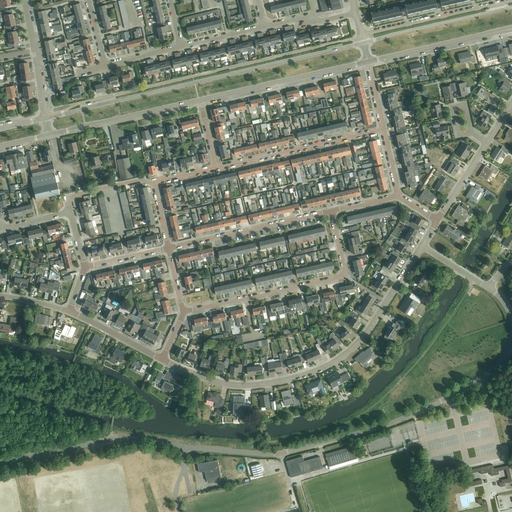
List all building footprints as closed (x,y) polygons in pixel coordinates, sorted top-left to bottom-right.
[(10,0),(5,0),(0,1),(0,6),(0,7),(0,10),(5,10),(4,7),(10,6),(10,3),(10,2),(10,0)] [(342,8),(340,2),(330,4),(332,10),(342,8)] [(322,12),(332,10),(330,4),(321,6),(322,12)] [(38,12),(39,19),(47,17),(46,10),(38,12)] [(68,17),(68,19),(72,18),(75,17),(82,15),(81,10),(73,12),(74,15),(71,16),(72,16),(68,17)] [(7,11),(0,11),(0,18),(0,19),(1,22),(5,21),(14,19),(13,16),(12,14),(8,15),(7,11)] [(242,21),(245,20),(246,20),(246,23),(251,21),(250,18),(252,18),(251,12),(244,14),(238,15),(238,18),(241,18),(242,21)] [(39,19),(41,25),(49,23),(47,17),(39,19)] [(3,25),(4,30),(11,29),(10,26),(15,25),(14,23),(15,23),(14,19),(5,21),(6,24),(3,25)] [(70,28),(65,29),(66,33),(86,28),(85,24),(84,22),(78,23),(77,24),(77,27),(75,28),(71,29),(70,28)] [(44,24),(41,25),(42,31),(50,30),(53,29),(56,28),(56,26),(53,26),(52,26),(51,23),(49,23),(44,24)] [(157,28),(158,34),(167,32),(166,26),(164,26),(164,23),(154,25),(155,29),(157,28)] [(336,28),(336,27),(332,28),(331,24),(329,25),(332,36),(338,35),(341,34),(340,27),(336,28)] [(57,32),(60,32),(59,28),(58,25),(56,26),(56,28),(42,31),(43,38),(51,36),(50,32),(57,31),(57,32)] [(327,29),(324,30),(326,38),(332,36),(329,25),(326,25),(327,29)] [(291,41),(297,39),(296,37),(295,31),(291,32),(291,31),(290,26),(287,27),(291,41)] [(284,42),(291,41),(287,27),(285,27),(286,32),(287,33),(281,35),(283,42),(284,42)] [(319,27),(317,28),(320,39),(326,38),(324,30),(320,31),(319,27)] [(79,32),(80,31),(81,35),(87,34),(86,28),(66,33),(67,36),(68,40),(72,39),(71,35),(79,33),(79,32)] [(140,28),(136,29),(136,31),(136,32),(140,45),(146,44),(144,38),(140,39),(140,36),(141,36),(140,28)] [(315,32),(309,34),(310,39),(313,38),(313,41),(320,39),(317,28),(314,28),(315,32)] [(8,35),(8,38),(17,37),(17,33),(16,33),(16,31),(11,32),(11,29),(4,30),(6,36),(8,35)] [(282,43),(283,42),(281,35),(276,36),(276,35),(275,30),(272,30),(275,44),(282,43)] [(297,39),(298,45),(304,43),(301,31),(299,32),(300,36),(296,37),(297,39)] [(304,31),(301,31),(304,43),(310,42),(310,39),(309,34),(305,34),(304,31)] [(124,33),(128,48),(134,47),(132,41),(129,42),(128,38),(129,37),(128,32),(125,32),(125,33),(124,33)] [(167,32),(158,34),(160,41),(169,38),(167,32)] [(255,41),(252,42),(254,49),(257,49),(260,48),(263,47),(260,33),(257,34),(258,39),(259,39),(259,40),(255,41)] [(263,33),(260,33),(263,47),(269,46),(267,38),(264,39),(263,38),(264,37),(263,33)] [(107,40),(111,39),(112,44),(108,44),(109,46),(110,52),(116,51),(112,35),(107,36),(107,40)] [(121,44),(120,42),(117,43),(117,41),(119,40),(117,35),(113,36),(113,35),(112,35),(116,51),(122,50),(121,44)] [(247,36),(245,37),(248,51),(254,50),(254,49),(252,42),(248,43),(248,41),(247,36)] [(17,37),(8,38),(9,42),(7,42),(8,48),(14,46),(13,43),(18,42),(18,40),(17,37)] [(244,44),(240,45),(242,53),(248,51),(245,37),(242,38),(243,42),(244,44)] [(82,47),(83,46),(90,45),(89,38),(83,40),(84,44),(81,44),(82,47)] [(46,48),(53,46),(57,46),(65,44),(65,41),(59,42),(56,43),(55,39),(45,41),(46,48)] [(235,39),(232,40),(236,54),(242,53),(240,45),(236,46),(236,44),(235,39)] [(236,54),(232,40),(230,41),(231,45),(232,47),(227,48),(229,56),(236,54)] [(220,43),(217,44),(220,58),(226,56),(225,48),(221,49),(221,48),(220,43)] [(216,50),(212,51),(214,59),(220,58),(217,44),(214,44),(215,49),(216,49),(216,50)] [(511,44),(509,45),(510,48),(507,48),(503,49),(505,57),(507,57),(507,55),(511,54),(511,56),(511,55),(511,44)] [(207,46),(205,47),(208,61),(214,59),(212,51),(209,52),(208,51),(209,51),(207,46)] [(491,48),(484,50),(486,58),(499,55),(500,57),(503,56),(501,49),(498,50),(497,46),(494,47),(491,48)] [(200,54),(197,55),(199,63),(202,62),(208,61),(205,47),(202,47),(203,49),(203,52),(204,52),(204,53),(200,54)] [(188,57),(185,58),(187,66),(193,64),(190,50),(187,51),(188,56),(188,57)] [(192,50),(190,50),(193,64),(199,63),(197,55),(193,56),(193,54),(192,50)] [(472,63),(475,62),(474,56),(471,57),(470,52),(458,54),(460,64),(472,62),(472,63)] [(55,53),(47,54),(48,61),(63,58),(62,55),(56,56),(55,53)] [(180,67),(177,53),(174,54),(175,59),(176,59),(176,60),(172,61),(174,68),(174,69),(180,67)] [(180,53),(177,53),(180,67),(187,66),(185,58),(181,59),(181,57),(180,53)] [(164,56),(162,57),(165,71),(172,70),(171,69),(170,62),(166,62),(165,61),(166,61),(164,56)] [(161,64),(157,65),(159,73),(165,71),(162,57),(159,58),(160,62),(161,64)] [(439,67),(446,65),(444,58),(437,59),(439,64),(433,65),(435,72),(440,70),(439,67)] [(152,59),(149,60),(153,74),(159,73),(157,65),(153,65),(153,64),(152,59)] [(19,66),(20,69),(29,68),(28,64),(27,62),(23,63),(22,60),(16,61),(17,67),(19,66)] [(153,74),(149,60),(147,61),(148,65),(148,67),(142,68),(144,76),(147,75),(147,76),(153,74)] [(420,63),(410,65),(412,76),(420,74),(419,72),(422,71),(423,74),(426,74),(424,65),(421,66),(420,63)] [(131,80),(134,79),(132,71),(129,72),(129,74),(122,76),(124,82),(131,81),(131,80)] [(389,80),(389,81),(397,79),(396,72),(393,72),(392,71),(390,72),(390,73),(384,74),(385,80),(389,80)] [(30,74),(29,74),(21,75),(21,78),(19,79),(20,84),(26,83),(25,80),(30,80),(30,78),(30,74)] [(113,85),(119,84),(117,76),(110,78),(110,80),(107,81),(108,89),(114,87),(113,85)] [(355,84),(362,82),(361,76),(353,78),(353,80),(350,80),(351,84),(355,83),(355,84)] [(499,90),(505,95),(511,86),(509,85),(511,82),(502,76),(498,82),(503,84),(499,90)] [(104,89),(107,88),(105,81),(102,81),(102,84),(95,86),(97,93),(105,91),(104,89)] [(336,81),(329,82),(331,90),(337,89),(336,81)] [(331,90),(329,82),(323,84),(325,92),(331,90)] [(357,89),(364,88),(362,82),(355,84),(356,87),(345,89),(346,92),(357,89)] [(23,90),(23,93),(32,91),(32,88),(31,88),(31,86),(26,86),(26,83),(20,84),(20,90),(23,90)] [(455,91),(453,83),(449,84),(450,86),(442,88),(445,100),(453,98),(451,92),(455,91)] [(456,83),(453,83),(455,91),(458,90),(459,97),(467,95),(465,83),(457,85),(456,83)] [(6,87),(8,97),(10,97),(11,102),(6,103),(7,110),(16,108),(14,98),(16,97),(14,85),(6,87)] [(75,88),(76,90),(72,91),(74,99),(81,97),(80,94),(83,93),(82,86),(75,88)] [(317,86),(311,88),(313,93),(316,93),(316,95),(319,94),(317,86)] [(493,105),(492,106),(491,105),(487,111),(493,115),(496,110),(495,109),(501,100),(481,87),(476,94),(483,99),(484,99),(487,101),(486,101),(493,105)] [(313,93),(311,88),(305,89),(307,97),(313,95),(313,93)] [(299,89),(292,91),(294,97),(297,96),(298,98),(301,97),(299,89)] [(387,98),(385,99),(387,105),(398,102),(396,96),(394,89),(390,90),(387,91),(388,95),(391,94),(391,97),(387,98)] [(32,91),(23,93),(24,96),(21,96),(22,102),(29,101),(29,98),(33,97),(32,95),(33,95),(32,91)] [(287,95),(284,96),(285,102),(285,103),(291,101),(291,100),(294,99),(294,97),(292,91),(286,92),(287,95)] [(281,94),(274,95),(277,109),(280,108),(278,101),(282,100),(282,102),(285,102),(284,96),(281,96),(281,94)] [(269,99),(266,100),(268,111),(269,111),(272,110),(271,106),(270,106),(269,103),(273,102),(275,109),(277,109),(274,95),(268,96),(269,99)] [(263,98),(256,99),(259,113),(263,112),(262,109),(265,108),(266,111),(267,115),(269,114),(268,111),(266,100),(263,100),(263,98)] [(251,104),(248,104),(250,112),(257,111),(257,113),(259,113),(256,99),(250,101),(251,104)] [(429,109),(432,108),(434,118),(442,116),(440,108),(439,104),(435,105),(434,101),(428,100),(427,107),(428,107),(429,109)] [(245,102),(237,103),(239,110),(241,109),(242,110),(246,109),(247,113),(250,112),(248,104),(245,105),(245,102)] [(396,109),(397,112),(402,111),(401,108),(399,108),(398,102),(387,105),(388,111),(396,109)] [(239,110),(237,103),(229,105),(230,107),(231,113),(236,111),(237,118),(240,117),(239,110)] [(351,116),(369,112),(368,106),(361,107),(362,111),(351,113),(351,116)] [(212,116),(219,114),(218,111),(223,110),(222,107),(211,110),(212,116)] [(392,117),(393,123),(404,120),(403,114),(402,114),(402,111),(397,112),(398,115),(392,117)] [(482,118),(478,123),(482,126),(482,127),(483,128),(484,127),(485,127),(490,119),(492,116),(483,111),(482,113),(481,113),(480,116),(482,118)] [(219,114),(212,116),(213,122),(219,120),(220,123),(226,122),(225,119),(224,116),(220,117),(219,114)] [(370,118),(364,119),(364,122),(357,123),(358,127),(372,124),(370,118)] [(189,121),(191,127),(195,126),(196,130),(199,129),(197,119),(189,121)] [(401,127),(401,131),(406,130),(410,129),(409,126),(405,127),(405,126),(406,126),(404,120),(393,123),(394,129),(401,127)] [(182,129),(191,127),(189,121),(181,123),(182,129)] [(218,127),(215,127),(215,130),(216,134),(227,131),(226,129),(223,129),(222,126),(227,125),(226,122),(220,123),(217,124),(218,127)] [(447,134),(448,133),(447,126),(440,128),(438,122),(432,124),(433,127),(435,127),(436,128),(435,129),(437,136),(438,136),(440,140),(448,138),(447,134)] [(167,126),(169,137),(178,134),(177,128),(174,129),(173,125),(170,125),(167,126),(168,126),(167,126)] [(151,131),(151,132),(153,139),(156,139),(155,135),(162,133),(161,127),(154,129),(154,130),(151,131)] [(288,129),(286,129),(289,143),(295,142),(293,134),(290,135),(288,129)] [(143,134),(140,135),(142,146),(146,145),(145,144),(153,142),(153,140),(153,139),(151,132),(148,133),(148,130),(142,131),(143,134)] [(276,130),(274,130),(277,146),(283,144),(282,138),(279,139),(276,130)] [(402,134),(394,136),(395,142),(406,139),(409,138),(408,133),(407,133),(406,130),(401,131),(402,134)] [(227,131),(216,134),(216,138),(217,137),(218,140),(225,138),(224,135),(228,134),(229,134),(228,131),(227,131)] [(135,148),(134,147),(139,146),(137,133),(130,135),(130,136),(127,136),(128,138),(122,139),(123,144),(119,145),(120,151),(135,148)] [(265,134),(263,135),(266,148),(272,147),(270,141),(267,142),(266,138),(265,134)] [(250,142),(252,151),(258,150),(256,144),(254,145),(252,137),(249,138),(250,142)] [(406,139),(395,142),(397,148),(400,147),(405,146),(406,149),(410,148),(409,145),(408,145),(406,139)] [(241,154),(239,145),(238,142),(237,142),(236,140),(235,141),(236,145),(233,146),(232,140),(229,141),(231,149),(234,148),(235,155),(241,154)] [(68,144),(70,153),(78,151),(76,142),(68,144)] [(352,145),(353,152),(356,151),(356,147),(365,146),(365,145),(368,144),(368,142),(352,145)] [(228,153),(230,152),(230,150),(227,150),(225,144),(219,146),(220,149),(221,149),(221,152),(220,152),(222,158),(229,157),(228,153)] [(456,154),(465,159),(472,148),(466,144),(464,147),(462,145),(456,154)] [(346,158),(346,162),(347,166),(351,166),(349,158),(352,157),(349,146),(343,148),(345,155),(346,158)] [(491,157),(500,163),(501,163),(502,160),(499,158),(503,152),(507,154),(509,151),(502,146),(500,149),(497,147),(491,157)] [(401,154),(400,154),(402,160),(413,157),(411,152),(415,151),(414,147),(410,148),(406,149),(407,152),(401,154)] [(46,149),(45,150),(44,150),(45,152),(39,153),(41,162),(52,160),(50,149),(49,149),(48,148),(46,149)] [(199,154),(196,155),(197,159),(198,164),(207,162),(205,154),(204,154),(204,152),(205,152),(204,149),(199,151),(199,154)] [(158,168),(158,167),(154,150),(151,151),(153,159),(152,159),(153,164),(148,165),(150,175),(156,173),(155,169),(158,168)] [(329,162),(334,160),(332,150),(326,152),(328,162),(329,162)] [(328,162),(326,152),(320,153),(322,161),(324,160),(325,163),(327,167),(330,166),(329,162),(328,162)] [(22,153),(16,154),(19,168),(28,166),(26,157),(23,158),(22,153)] [(16,154),(11,155),(13,162),(15,162),(17,169),(20,169),(19,168),(16,154)] [(13,162),(11,155),(5,156),(6,163),(9,163),(11,171),(14,170),(13,162)] [(100,167),(101,166),(100,164),(102,163),(102,162),(103,162),(104,163),(109,162),(108,156),(102,157),(103,160),(102,160),(101,159),(100,160),(99,156),(90,158),(91,162),(90,162),(91,166),(92,166),(93,168),(94,168),(100,167)] [(182,156),(176,157),(178,167),(181,167),(182,168),(188,166),(186,158),(183,159),(182,156)] [(195,156),(186,158),(188,166),(194,165),(194,164),(197,163),(195,156)] [(309,156),(303,157),(304,165),(308,164),(308,167),(309,167),(310,174),(313,174),(309,156)] [(117,159),(121,179),(133,177),(129,157),(117,159)] [(174,161),(168,162),(170,170),(176,169),(176,168),(178,167),(176,157),(173,158),(174,161)] [(303,157),(297,158),(302,182),(303,182),(302,180),(306,179),(305,175),(304,175),(302,168),(303,168),(302,165),(304,165),(303,157)] [(409,165),(410,168),(418,166),(417,163),(414,164),(414,163),(413,157),(402,160),(403,166),(409,165)] [(302,182),(297,158),(291,160),(293,167),(296,167),(296,169),(297,169),(297,173),(295,173),(298,183),(302,182)] [(447,171),(454,176),(459,167),(457,165),(459,162),(452,158),(450,161),(452,163),(447,171)] [(289,160),(283,162),(284,168),(285,168),(286,171),(289,170),(290,175),(289,175),(290,179),(293,179),(291,170),(289,160)] [(59,178),(55,178),(54,172),(55,172),(53,165),(38,168),(37,162),(30,163),(30,162),(29,162),(32,177),(30,177),(35,199),(59,194),(56,182),(60,181),(59,178)] [(170,170),(168,162),(159,165),(160,172),(163,171),(163,172),(170,170)] [(277,163),(272,164),(273,170),(277,169),(279,180),(281,180),(277,163)] [(266,165),(260,167),(262,173),(265,172),(266,175),(267,175),(267,179),(269,178),(266,165)] [(485,165),(478,176),(486,181),(492,171),(496,174),(499,169),(492,165),(490,168),(485,165)] [(402,173),(404,179),(415,176),(413,171),(415,170),(415,169),(418,168),(418,166),(410,168),(411,171),(402,173)] [(434,168),(432,167),(422,183),(424,185),(434,168)] [(249,169),(251,179),(255,178),(256,181),(255,181),(257,186),(259,186),(255,168),(249,169)] [(448,185),(451,182),(441,175),(443,173),(437,170),(434,175),(440,179),(434,188),(441,192),(446,184),(448,185)] [(245,184),(247,183),(244,171),(238,172),(239,178),(243,177),(245,184)] [(234,191),(232,183),(230,174),(225,175),(226,181),(229,180),(230,184),(231,183),(231,186),(230,186),(231,192),(234,191)] [(219,176),(213,178),(215,184),(218,183),(220,191),(222,191),(219,176)] [(415,176),(404,179),(405,185),(411,184),(412,187),(418,185),(417,181),(416,182),(415,176)] [(208,179),(202,180),(204,186),(207,185),(208,189),(209,192),(211,192),(208,179)] [(198,195),(200,194),(197,181),(191,183),(192,189),(196,188),(198,195)] [(352,185),(355,197),(360,196),(359,188),(356,188),(355,181),(351,182),(352,185)] [(339,183),(341,192),(343,200),(349,198),(347,191),(344,191),(342,182),(339,183)] [(386,183),(379,185),(379,187),(376,188),(376,187),(371,188),(372,193),(388,189),(386,183)] [(302,190),(303,197),(306,197),(305,196),(304,188),(303,184),(300,185),(297,187),(298,191),(302,190)] [(185,190),(183,185),(181,185),(181,187),(176,188),(177,189),(174,189),(173,186),(170,187),(163,189),(165,194),(177,192),(182,191),(182,190),(184,190),(185,190)] [(477,199),(481,192),(481,193),(483,190),(476,185),(474,188),(472,187),(466,197),(473,201),(475,198),(477,199)] [(433,199),(435,197),(424,190),(419,197),(423,200),(423,198),(431,203),(433,204),(434,204),(436,201),(435,200),(433,199)] [(177,192),(165,194),(166,200),(173,198),(172,195),(178,194),(177,192)] [(288,194),(285,194),(289,212),(294,211),(293,205),(291,205),(290,202),(289,202),(288,198),(289,198),(288,194)] [(275,201),(274,201),(278,215),(283,213),(281,204),(278,204),(277,196),(274,197),(275,201)] [(306,198),(306,200),(308,208),(314,206),(312,199),(310,199),(309,197),(306,198)] [(264,198),(262,199),(266,217),(272,216),(271,210),(267,211),(264,198)] [(31,205),(25,206),(27,213),(33,212),(31,207),(34,206),(33,200),(30,200),(31,205)] [(81,209),(89,207),(91,206),(90,200),(87,201),(79,203),(81,209)] [(180,203),(167,206),(168,211),(171,211),(172,213),(177,212),(176,209),(175,210),(175,206),(185,204),(185,202),(184,202),(180,203)] [(253,210),(255,220),(261,218),(259,213),(257,213),(255,204),(252,204),(253,210)] [(469,208),(463,205),(461,207),(459,206),(452,216),(459,220),(457,223),(462,227),(465,223),(463,222),(468,215),(465,214),(469,208)] [(85,214),(86,218),(92,217),(91,213),(90,213),(89,210),(92,209),(91,206),(89,207),(81,209),(83,215),(85,214)] [(390,207),(383,209),(385,216),(391,215),(390,207)] [(239,210),(241,223),(247,221),(246,216),(242,216),(241,210),(239,210)] [(227,212),(230,225),(236,224),(235,218),(231,219),(229,211),(227,212)] [(172,216),(170,216),(171,222),(187,219),(186,216),(177,218),(177,215),(178,215),(177,212),(172,213),(172,216)] [(202,232),(201,226),(198,226),(197,222),(196,218),(197,218),(196,213),(192,214),(195,224),(197,233),(202,232)] [(216,213),(216,214),(219,228),(225,227),(223,221),(221,221),(220,219),(221,218),(220,213),(216,213)] [(207,214),(204,215),(208,230),(213,229),(212,223),(209,224),(208,221),(209,220),(207,214)] [(416,215),(411,223),(419,229),(421,227),(425,221),(416,215)] [(84,223),(86,229),(93,227),(92,221),(93,221),(92,217),(86,218),(87,222),(84,223)] [(187,219),(171,222),(172,228),(179,226),(178,223),(184,222),(185,223),(190,221),(190,223),(192,223),(192,220),(190,220),(189,218),(187,219)] [(61,223),(53,225),(55,232),(61,230),(61,228),(62,227),(61,223)] [(410,230),(408,233),(414,237),(418,231),(419,229),(411,223),(407,228),(410,230)] [(47,230),(45,230),(47,237),(49,236),(49,233),(55,232),(53,225),(47,227),(47,230)] [(93,227),(86,229),(88,235),(90,234),(91,238),(97,237),(96,233),(95,233),(94,230),(97,230),(96,226),(93,227)] [(468,234),(464,231),(458,228),(457,230),(455,229),(454,230),(447,226),(443,232),(455,240),(460,233),(466,236),(468,234)] [(41,228),(34,230),(36,237),(43,236),(45,243),(48,242),(47,237),(45,230),(42,231),(41,228)] [(175,239),(182,238),(184,237),(183,234),(190,232),(191,234),(194,234),(193,229),(173,233),(175,239)] [(28,235),(24,236),(26,244),(27,244),(28,246),(31,246),(30,244),(32,243),(31,239),(36,237),(34,230),(27,232),(28,235)] [(503,245),(511,250),(511,251),(511,232),(503,245)] [(21,233),(13,235),(15,243),(22,241),(23,245),(26,244),(24,236),(21,236),(21,233)] [(144,235),(141,236),(143,243),(146,242),(147,245),(153,244),(150,233),(147,233),(148,237),(145,237),(144,235)] [(151,233),(150,233),(153,244),(159,242),(157,235),(151,236),(151,233)] [(361,243),(358,233),(350,235),(350,238),(348,239),(349,246),(357,244),(361,243)] [(400,240),(409,245),(414,237),(408,233),(406,236),(404,235),(400,240)] [(7,240),(4,241),(6,248),(7,251),(8,252),(10,251),(9,244),(15,243),(13,235),(7,237),(7,240)] [(139,239),(133,240),(135,248),(141,246),(141,243),(143,243),(141,236),(139,236),(139,239)] [(135,248),(133,240),(127,241),(129,249),(135,248)] [(398,250),(404,254),(409,245),(400,240),(399,241),(396,240),(394,243),(397,245),(394,249),(397,251),(398,250)] [(58,248),(55,249),(56,251),(59,251),(62,250),(68,248),(66,242),(63,243),(63,241),(58,242),(58,244),(60,244),(61,247),(58,248)] [(115,242),(115,244),(117,252),(123,250),(122,243),(118,243),(118,241),(115,242)] [(109,243),(106,244),(108,251),(110,250),(111,253),(117,252),(115,244),(109,245),(109,243)] [(104,247),(98,248),(99,256),(106,254),(105,251),(108,251),(106,244),(103,245),(104,247)] [(357,244),(349,246),(351,253),(354,252),(355,255),(363,253),(362,250),(359,251),(357,244)] [(99,256),(98,248),(92,250),(91,247),(87,248),(89,255),(93,255),(93,257),(99,256)] [(206,249),(201,250),(202,257),(205,257),(207,262),(209,262),(206,249)] [(386,254),(385,257),(390,260),(390,261),(397,265),(400,259),(397,257),(399,254),(393,251),(392,253),(391,252),(388,256),(386,254)] [(190,253),(191,260),(194,259),(197,269),(199,269),(196,252),(190,253)] [(185,267),(187,267),(184,254),(179,256),(180,262),(183,262),(185,267)] [(62,263),(65,262),(71,261),(69,255),(63,256),(60,257),(61,260),(58,260),(58,261),(55,261),(56,264),(59,264),(62,263)] [(158,275),(162,274),(161,274),(165,273),(164,270),(161,270),(160,266),(163,266),(161,259),(155,261),(158,275)] [(149,262),(150,269),(154,268),(157,278),(162,277),(162,274),(158,275),(155,261),(149,262)] [(332,261),(326,263),(328,270),(334,269),(332,261)] [(397,265),(390,261),(389,263),(386,267),(384,265),(382,268),(391,273),(393,271),(397,265)] [(143,264),(143,267),(138,268),(138,265),(131,266),(133,273),(139,271),(142,282),(144,281),(144,278),(146,278),(145,270),(150,269),(149,262),(143,264)] [(361,266),(354,267),(356,274),(358,273),(359,276),(365,275),(364,272),(362,272),(361,266)] [(124,275),(127,285),(129,285),(125,268),(119,269),(120,272),(117,273),(119,279),(122,278),(121,276),(124,275)] [(415,282),(421,286),(429,274),(421,269),(418,273),(420,274),(415,282)] [(12,270),(10,279),(14,279),(13,284),(16,285),(16,286),(20,286),(21,279),(22,274),(15,273),(15,271),(12,270)] [(114,270),(108,272),(110,279),(113,278),(114,284),(117,283),(120,282),(119,279),(117,273),(115,273),(114,270)] [(375,278),(378,280),(385,284),(389,278),(385,276),(387,273),(381,270),(380,272),(379,271),(375,278)] [(184,277),(186,284),(192,282),(191,278),(199,277),(198,271),(192,272),(193,275),(184,277)] [(108,272),(102,273),(104,280),(107,279),(108,285),(111,284),(110,279),(108,272)] [(104,280),(102,273),(96,275),(97,278),(94,278),(95,284),(94,285),(95,288),(98,289),(97,284),(98,284),(98,281),(101,281),(102,287),(105,286),(104,280)] [(21,279),(20,286),(23,287),(23,286),(26,286),(27,281),(31,282),(32,277),(29,277),(29,279),(27,279),(27,280),(21,279)] [(45,292),(47,285),(41,283),(42,278),(38,277),(36,284),(40,285),(39,289),(42,290),(42,291),(45,292)] [(207,279),(203,280),(204,286),(205,289),(212,288),(210,278),(207,279)] [(157,290),(159,290),(166,288),(165,282),(162,282),(162,280),(155,281),(155,284),(158,283),(159,287),(153,288),(154,291),(157,290)] [(385,284),(378,280),(374,285),(372,284),(370,287),(376,291),(378,288),(381,290),(385,284)] [(47,285),(45,292),(48,293),(49,292),(52,293),(53,289),(58,291),(60,282),(55,281),(55,283),(48,281),(47,285)] [(192,282),(186,284),(187,290),(194,288),(193,285),(199,283),(198,281),(192,282)] [(346,286),(347,293),(354,292),(355,296),(358,295),(357,289),(353,290),(352,285),(346,286)] [(339,300),(342,299),(341,297),(348,296),(347,293),(346,286),(339,288),(340,292),(337,293),(338,294),(339,300)] [(158,294),(154,294),(156,300),(161,299),(161,296),(167,294),(166,288),(159,290),(157,290),(158,294)] [(334,291),(329,292),(330,301),(331,301),(331,300),(336,299),(337,303),(337,305),(340,305),(339,300),(338,294),(335,295),(334,291)] [(321,298),(322,303),(324,311),(327,311),(325,302),(330,301),(329,292),(323,293),(324,297),(321,298)] [(360,303),(363,304),(369,308),(373,303),(370,301),(372,298),(366,294),(364,297),(366,298),(364,302),(362,300),(360,303)] [(85,295),(82,300),(85,301),(82,307),(85,308),(85,309),(88,311),(92,303),(94,299),(85,295)] [(312,296),(306,297),(307,302),(305,302),(306,306),(309,306),(311,305),(310,304),(314,303),(312,296)] [(414,309),(418,302),(408,296),(404,303),(403,303),(399,309),(406,313),(411,307),(414,309)] [(301,298),(295,300),(296,307),(297,311),(304,310),(304,313),(307,312),(306,306),(305,302),(305,301),(302,302),(301,298)] [(162,301),(157,302),(158,306),(156,306),(157,309),(163,307),(164,308),(170,306),(169,300),(162,301)] [(289,305),(286,305),(288,313),(291,312),(297,311),(296,307),(295,300),(288,301),(289,305)] [(92,303),(88,311),(91,312),(92,311),(95,313),(97,307),(100,309),(103,303),(99,302),(98,304),(96,302),(95,304),(92,303)] [(282,302),(276,304),(278,310),(279,315),(288,313),(286,305),(283,306),(282,302)] [(268,309),(269,317),(270,317),(271,320),(276,319),(275,316),(276,316),(275,311),(278,310),(276,304),(270,305),(271,309),(268,309)] [(363,304),(361,307),(360,307),(359,307),(358,307),(358,308),(359,309),(359,310),(356,309),(355,311),(361,315),(362,313),(365,315),(369,308),(363,304)] [(170,306),(164,308),(164,311),(156,313),(157,319),(166,317),(165,314),(172,313),(170,306)] [(265,306),(258,307),(262,323),(265,322),(264,319),(267,318),(266,312),(265,306)] [(263,329),(258,307),(252,309),(253,315),(257,314),(260,328),(260,329),(263,329)] [(110,319),(113,320),(118,312),(115,310),(114,312),(111,310),(108,309),(106,311),(103,317),(109,320),(110,319)] [(243,309),(237,310),(238,317),(242,316),(244,326),(249,325),(247,317),(245,317),(243,309)] [(238,317),(237,310),(230,312),(232,318),(236,318),(238,327),(240,327),(238,317)] [(347,322),(349,323),(356,328),(360,322),(355,319),(358,315),(351,311),(348,314),(351,316),(347,322)] [(121,313),(120,315),(115,323),(121,327),(125,321),(128,322),(131,316),(128,314),(126,319),(123,317),(125,315),(121,313)] [(225,313),(219,314),(220,321),(224,320),(226,332),(232,330),(231,326),(229,320),(227,321),(225,313)] [(36,314),(34,322),(46,324),(46,321),(47,321),(49,322),(48,323),(52,323),(53,317),(49,317),(49,318),(47,318),(47,316),(36,314)] [(212,328),(213,330),(216,330),(215,328),(219,328),(220,332),(222,332),(220,321),(219,314),(212,316),(213,321),(211,322),(211,325),(212,328)] [(14,332),(16,318),(11,317),(10,325),(0,323),(0,332),(3,333),(3,330),(14,332)] [(207,317),(200,318),(202,325),(206,324),(207,329),(212,328),(211,325),(211,322),(208,322),(207,317)] [(203,331),(202,325),(200,318),(194,320),(195,325),(192,325),(193,331),(197,331),(196,326),(199,326),(201,332),(203,331)] [(137,332),(141,326),(132,321),(127,330),(133,333),(135,331),(137,332)] [(389,329),(385,336),(385,337),(384,337),(385,338),(385,339),(385,340),(386,340),(387,340),(388,341),(388,340),(389,340),(390,340),(390,339),(391,338),(393,339),(400,328),(402,329),(404,325),(397,321),(395,324),(396,325),(394,328),(390,325),(388,328),(389,329)] [(143,324),(139,331),(143,333),(142,335),(143,335),(142,338),(148,341),(152,333),(154,330),(143,324)] [(55,331),(54,338),(59,340),(60,338),(63,339),(65,336),(68,337),(68,335),(71,337),(75,328),(72,326),(71,329),(69,328),(69,327),(65,325),(63,330),(57,327),(55,331)] [(344,327),(336,334),(343,341),(345,339),(346,340),(352,334),(344,327)] [(152,333),(148,341),(154,344),(156,340),(159,341),(163,334),(158,331),(156,335),(152,333)] [(329,343),(333,349),(339,346),(338,343),(340,342),(336,336),(335,336),(333,332),(330,334),(329,340),(330,342),(329,343)] [(99,344),(102,338),(95,335),(91,343),(90,342),(88,346),(96,350),(95,352),(97,353),(101,346),(99,344)] [(317,336),(315,337),(316,339),(318,344),(323,353),(326,351),(328,353),(333,349),(329,343),(326,339),(321,342),(318,338),(317,336)] [(318,350),(312,353),(315,360),(321,357),(320,354),(323,353),(318,344),(316,345),(318,350)] [(185,356),(187,351),(178,347),(175,355),(181,358),(182,355),(185,356)] [(110,353),(107,357),(110,359),(109,361),(115,364),(117,359),(121,362),(126,352),(123,350),(121,352),(119,351),(119,350),(116,348),(113,354),(110,353)] [(359,355),(355,359),(357,362),(359,361),(365,368),(369,365),(368,364),(376,356),(369,348),(360,356),(359,355)] [(311,350),(302,353),(305,361),(307,360),(308,362),(315,360),(312,353),(311,350)] [(197,361),(200,353),(195,351),(193,354),(190,353),(187,360),(193,363),(194,360),(197,361)] [(286,353),(282,354),(284,360),(285,367),(288,367),(289,369),(296,367),(293,358),(293,357),(288,358),(286,353)] [(299,357),(293,358),(296,367),(302,365),(301,362),(304,361),(305,361),(302,353),(299,355),(299,357)] [(274,360),(276,371),(283,370),(282,368),(285,367),(284,360),(282,354),(279,354),(280,359),(278,359),(274,360)] [(213,363),(215,357),(210,355),(208,360),(203,358),(200,366),(208,368),(210,362),(213,363)] [(255,367),(254,367),(255,374),(263,374),(262,365),(265,364),(264,358),(261,358),(262,363),(259,363),(259,364),(258,363),(255,363),(254,364),(255,367)] [(267,360),(268,364),(268,365),(269,373),(276,371),(274,363),(274,360),(274,359),(267,360)] [(135,360),(130,369),(135,371),(137,368),(143,372),(147,365),(140,362),(135,360)] [(225,361),(224,362),(218,360),(215,371),(223,373),(224,368),(227,369),(229,362),(225,361)] [(241,373),(242,365),(235,364),(235,367),(231,367),(230,374),(237,375),(238,372),(241,373)] [(255,374),(254,367),(247,367),(248,375),(255,374)] [(172,374),(166,372),(165,375),(159,372),(154,382),(162,386),(161,387),(162,387),(161,389),(175,396),(176,394),(180,387),(179,387),(179,388),(165,381),(165,380),(164,381),(163,380),(163,378),(170,382),(174,374),(173,374),(172,374)] [(327,378),(331,385),(332,388),(343,382),(350,379),(348,373),(340,376),(338,372),(327,378)] [(311,383),(312,385),(306,387),(308,394),(321,390),(323,396),(326,395),(321,383),(318,385),(317,381),(311,383)] [(290,389),(281,392),(284,401),(281,401),(283,407),(286,406),(285,405),(293,403),(293,406),(301,404),(298,395),(295,396),(294,394),(291,395),(290,389)] [(207,400),(206,403),(213,404),(214,402),(215,402),(214,406),(218,407),(218,405),(222,406),(223,399),(218,398),(219,394),(216,393),(215,394),(209,393),(207,400)] [(259,396),(261,408),(269,407),(268,395),(259,396)] [(245,396),(233,396),(233,413),(244,414),(244,415),(252,416),(252,405),(244,405),(245,396)] [(393,448),(390,436),(368,442),(371,454),(393,448)] [(354,446),(326,454),(329,467),(358,458),(354,446)] [(303,456),(286,461),(291,478),(323,468),(320,456),(304,461),(303,456)] [(207,481),(221,478),(217,460),(197,464),(199,472),(205,471),(207,481)] [(505,483),(511,481),(511,480),(508,465),(494,469),(493,465),(467,471),(471,486),(482,483),(481,480),(473,481),(471,473),(480,471),(481,474),(490,472),(491,476),(499,474),(498,471),(506,469),(508,478),(501,480),(502,482),(499,482),(500,487),(505,486),(505,483)] [(482,503),(483,507),(487,506),(486,501),(483,501),(482,498),(477,499),(478,504),(482,503)]
